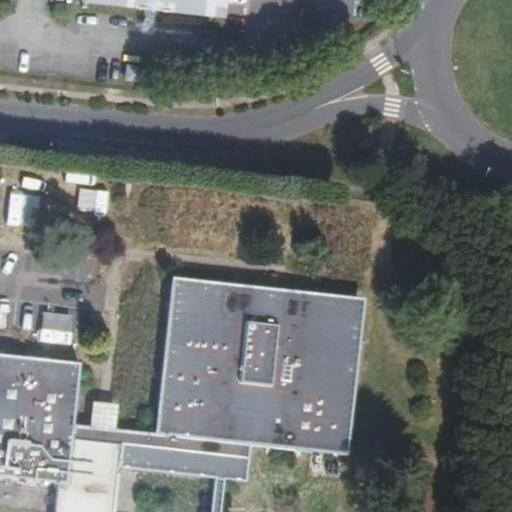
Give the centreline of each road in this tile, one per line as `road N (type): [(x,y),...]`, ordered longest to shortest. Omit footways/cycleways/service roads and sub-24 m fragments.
road 1 (tertiary): [(0,119),(204,140),(241,135),(308,108)]
road 2 (tertiary): [(430,20),(378,66),(308,108)]
road 3 (tertiary): [(308,108),(442,110)]
